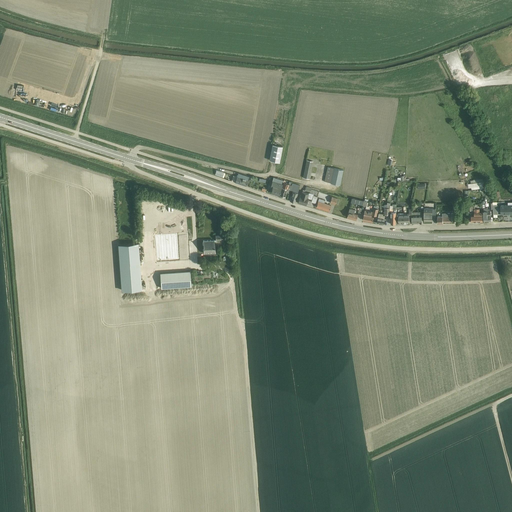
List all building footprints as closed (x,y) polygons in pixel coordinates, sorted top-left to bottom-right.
[(279,162),(282,147),(272,145),(269,160),(279,162)] [(309,179),(313,161),(306,160),(303,178),(309,179)] [(339,185),(343,170),(328,167),(324,182),(339,185)] [(233,175),(231,180),(235,182),(246,186),(249,177),(238,173),(237,176),(233,175)] [(271,193),(279,195),(283,184),(283,182),(284,180),(274,177),(270,189),(272,190),(271,193)] [(283,184),(279,195),(285,197),(286,192),(289,193),(290,190),(291,185),(283,182),(283,184)] [(295,202),(296,198),(300,185),(292,183),(292,185),(291,185),(290,190),(293,191),(290,201),(295,202)] [(417,197),(416,203),(432,204),(433,201),(428,201),(429,189),(421,189),(420,198),(417,197)] [(300,195),(298,203),(305,205),(307,200),(308,198),(312,199),(311,202),(316,203),(317,197),(314,196),(313,194),(309,193),(308,194),(302,192),(301,195),(300,195)] [(317,202),(316,207),(329,211),(330,207),(331,205),(324,203),(325,200),(319,198),(318,201),(317,202)] [(511,205),(501,206),(501,209),(501,214),(511,213),(511,205)] [(357,220),(358,215),(354,213),(355,210),(350,208),(348,213),(347,217),(357,220)] [(373,222),(374,217),(372,216),(372,215),(377,216),(379,209),(373,208),(373,212),(365,210),(363,220),(373,222)] [(409,214),(404,214),(404,223),(412,223),(412,215),(412,209),(409,209),(409,214)] [(424,215),(424,216),(424,221),(432,221),(432,215),(435,215),(436,209),(425,209),(424,215)] [(474,216),(471,216),(471,221),(483,221),(483,215),(481,215),(481,213),(480,213),(480,210),(474,210),(474,216)] [(437,216),(437,219),(438,224),(443,223),(443,222),(452,222),(452,213),(442,213),(442,216),(437,216)] [(404,223),(404,214),(396,214),(396,220),(398,220),(399,223),(404,223)] [(422,221),(422,216),(421,215),(412,215),(412,223),(412,224),(419,223),(419,221),(422,221)] [(158,263),(189,260),(188,235),(156,237),(158,263)] [(217,240),(225,240),(225,235),(215,236),(215,240),(203,241),(203,253),(215,253),(214,241),(217,241),(217,240)] [(118,244),(121,291),(142,289),(138,243),(118,244)] [(160,273),(161,288),(191,286),(190,271),(160,273)]
